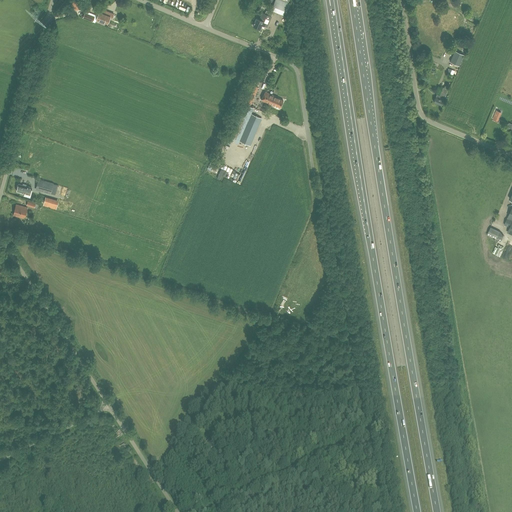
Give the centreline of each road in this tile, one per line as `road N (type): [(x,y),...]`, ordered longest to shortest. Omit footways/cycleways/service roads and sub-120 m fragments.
road 1 (motorway): [(437,511),(352,0)]
road 2 (motorway): [(333,0),(417,511)]
road 3 (unclassified): [(511,156),(420,112),(401,0)]
road 4 (unclassified): [(0,196),(53,0)]
road 5 (unclassified): [(109,406),(0,238)]
road 6 (unclassified): [(177,511),(109,406)]
road 7 (unclassified): [(109,406),(0,460)]
